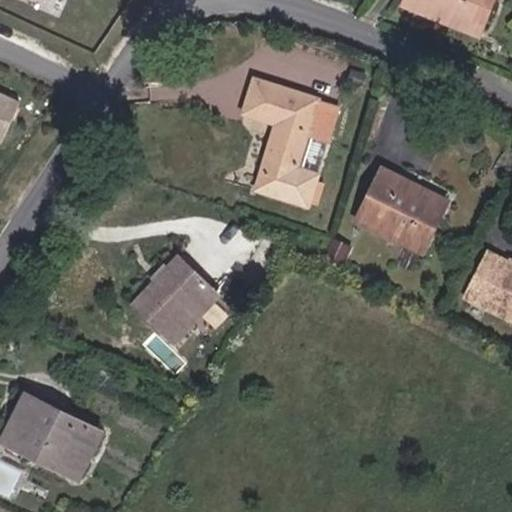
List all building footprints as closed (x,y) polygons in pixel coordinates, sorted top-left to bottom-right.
[(475,0),(437,0),(432,6),(468,20),(475,0)] [(475,0),(468,20),(476,23),(483,0),(475,0)] [(273,115),(259,161),(270,166),(263,186),(301,198),(309,165),(295,162),(306,125),(319,128),(330,94),(250,70),(239,105),(273,115)] [(19,100),(0,92),(0,138),(2,139),(19,100)] [(396,177),(401,169),(380,158),(352,206),(415,244),(444,197),(425,183),(420,191),(396,177)] [(252,183),(263,186),(270,166),(259,161),(252,183)] [(420,191),(425,183),(415,177),(401,169),(396,177),(420,191)] [(486,240),(466,287),(511,307),(511,255),(501,250),(502,246),(486,240)] [(132,300),(163,329),(205,286),(174,255),(132,300)] [(0,418),(0,438),(8,442),(13,433),(63,458),(76,431),(87,438),(97,422),(18,384),(0,418)] [(69,475),(87,438),(76,431),(63,458),(13,433),(8,442),(69,475)]
